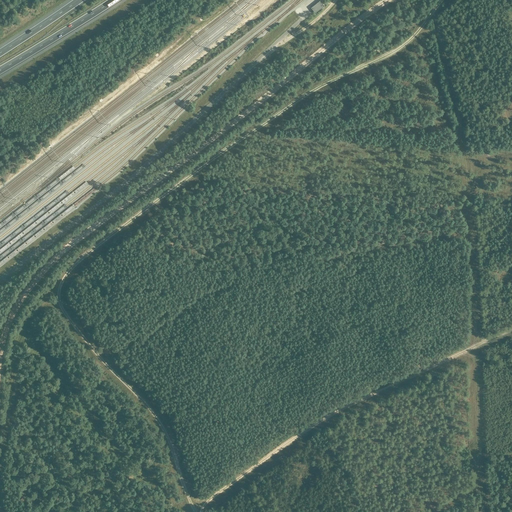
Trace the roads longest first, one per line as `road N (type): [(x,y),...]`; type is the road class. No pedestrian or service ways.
road 1 (track): [(274,0),(165,85)]
road 2 (motorway): [(0,70),(115,0)]
